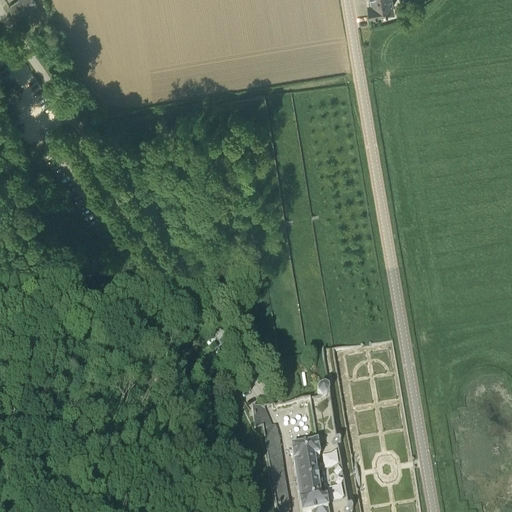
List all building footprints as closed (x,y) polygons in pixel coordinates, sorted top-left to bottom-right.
[(36,4),(33,0),(13,0),(7,5),(16,17),(22,13),(24,17),(31,11),(29,8),(36,4)] [(370,12),(393,8),(392,0),(371,0),(372,1),(369,2),(370,12)] [(326,399),(329,395),(328,391),(325,388),(320,388),(317,392),(317,397),(322,399),(326,399)] [(279,511),(288,511),(277,440),(274,430),(271,430),(263,409),(252,411),(254,429),(263,428),(277,506),(278,506),(279,511)] [(327,511),(325,501),(320,502),(314,460),(319,460),(317,445),(291,449),(301,511),(327,511)]
